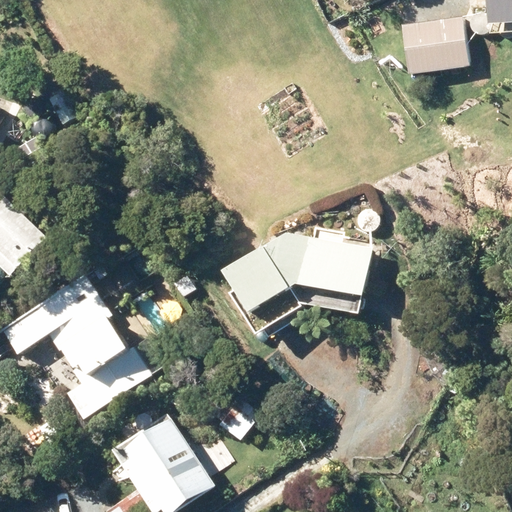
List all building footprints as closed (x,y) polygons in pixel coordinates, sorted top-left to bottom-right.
[(511,0),(480,0),(482,24),(511,22),(511,0)] [(459,17),(398,26),(406,75),(466,66),(459,17)] [(0,272),(5,277),(43,237),(0,196),(0,272)] [(281,234),(213,272),(249,335),(259,329),(264,337),(305,314),(289,285),(356,297),(364,248),(281,234)] [(83,276),(0,330),(0,333),(14,355),(46,334),(81,387),(69,395),(84,419),(149,376),(83,276)] [(210,415),(219,421),(215,426),(236,441),(257,412),(254,410),(259,403),(241,390),(228,409),(219,402),(210,415)] [(134,493),(102,511),(169,511),(210,487),(164,415),(108,450),(134,493)] [(41,481),(24,491),(32,506),(49,495),(41,481)]
